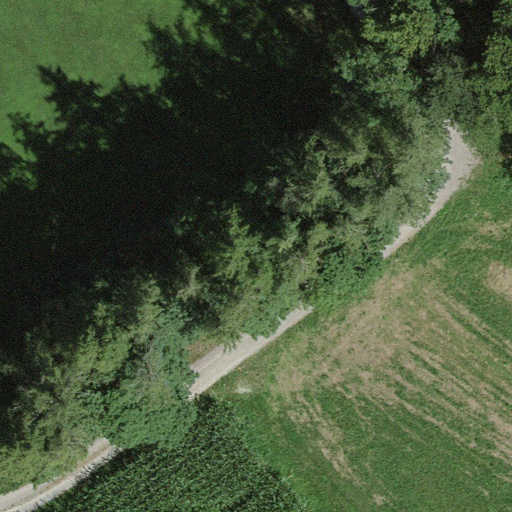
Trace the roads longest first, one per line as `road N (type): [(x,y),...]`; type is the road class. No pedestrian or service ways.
road 1 (track): [(0,504),(61,482),(417,204),(468,149),(447,81),(370,0)]
road 2 (track): [(242,341),(404,511)]
